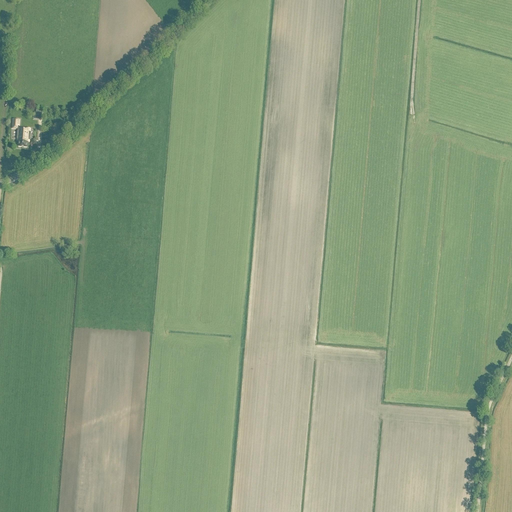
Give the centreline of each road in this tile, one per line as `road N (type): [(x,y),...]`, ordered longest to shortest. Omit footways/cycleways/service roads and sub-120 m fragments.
road 1 (unclassified): [(0,183),(55,152),(212,0)]
road 2 (unclassified): [(477,511),(486,412),(511,357)]
